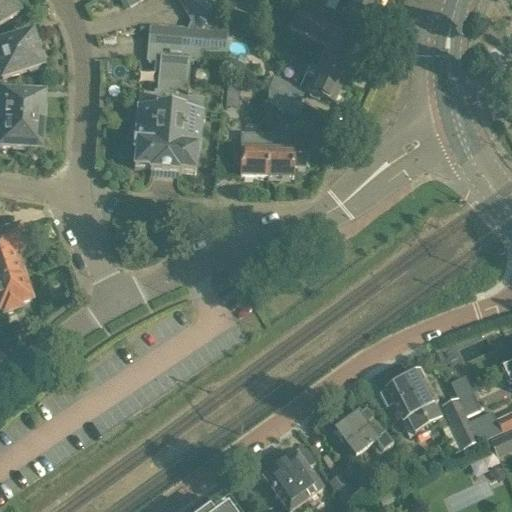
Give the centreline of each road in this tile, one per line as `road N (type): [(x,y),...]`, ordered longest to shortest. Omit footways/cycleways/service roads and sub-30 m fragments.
road 1 (residential): [(162,511),(393,345),(511,295)]
road 2 (residential): [(114,304),(321,217),(405,150),(456,127)]
road 3 (residential): [(75,197),(81,67),(62,0)]
road 4 (residential): [(0,389),(114,304)]
road 5 (tertiary): [(456,127),(442,93),(439,48),(449,0)]
